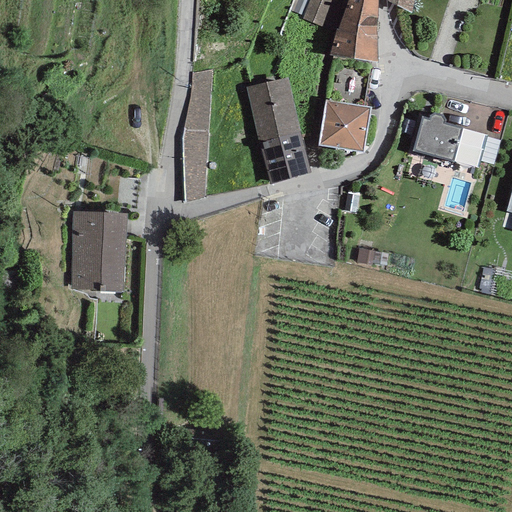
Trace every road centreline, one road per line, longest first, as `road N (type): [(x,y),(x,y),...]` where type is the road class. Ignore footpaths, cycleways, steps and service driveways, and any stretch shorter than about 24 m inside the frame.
road 1 (residential): [(403,69),(378,150),(361,164),(317,181),(156,214)]
road 2 (unclassified): [(156,214),(141,511)]
road 3 (residential): [(187,0),(156,214)]
